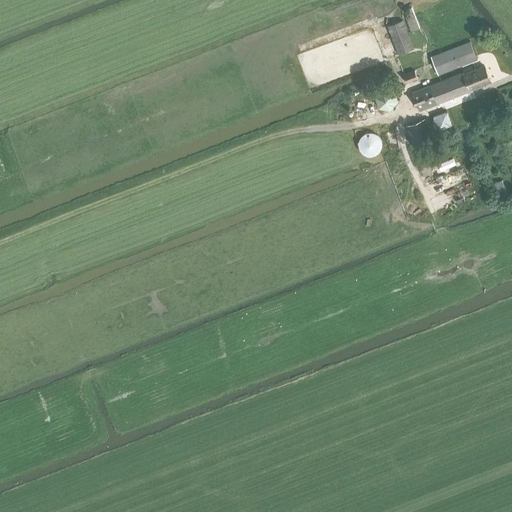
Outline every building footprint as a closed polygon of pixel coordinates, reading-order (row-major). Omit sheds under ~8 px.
[(411,31),(420,28),(412,7),(403,10),(411,31)] [(399,54),(414,48),(403,20),(388,26),(399,54)] [(438,74),(477,59),(471,41),(431,56),(438,74)] [(491,81),(485,65),(463,73),(463,72),(412,92),(419,110),(470,91),(470,89),(491,81)] [(407,83),(418,79),(415,70),(404,74),(407,83)] [(392,110),(400,101),(395,90),(384,88),(376,97),(381,109),(392,110)] [(413,145),(432,138),(425,119),(406,126),(413,145)] [(359,142),(359,144),(359,147),(360,149),(362,152),(364,153),(367,155),(370,155),(372,155),(375,154),(378,153),(380,151),(381,149),(382,146),(382,143),(382,140),(381,138),(379,136),(377,134),(374,133),(371,132),(369,132),(366,133),(363,135),(362,137),(360,139),(359,142)] [(502,180),(494,183),(499,198),(507,195),(502,180)]
